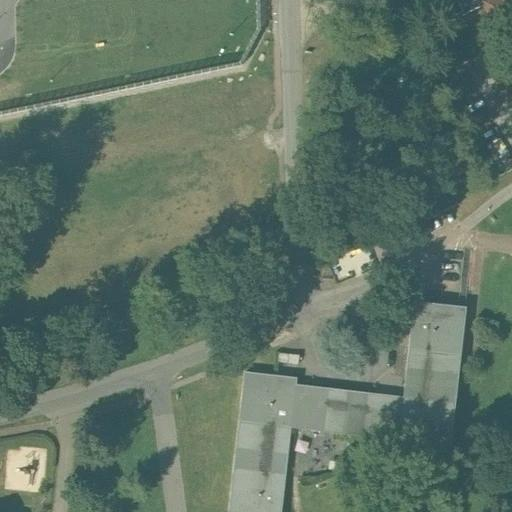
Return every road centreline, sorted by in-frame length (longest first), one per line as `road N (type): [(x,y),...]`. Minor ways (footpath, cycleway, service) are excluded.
road 1 (residential): [(290,0),(297,220),(291,311)]
road 2 (residential): [(291,311),(427,252),(511,192)]
road 3 (residential): [(155,368),(0,416)]
road 4 (residential): [(291,311),(155,368)]
road 5 (residential): [(181,511),(155,368)]
